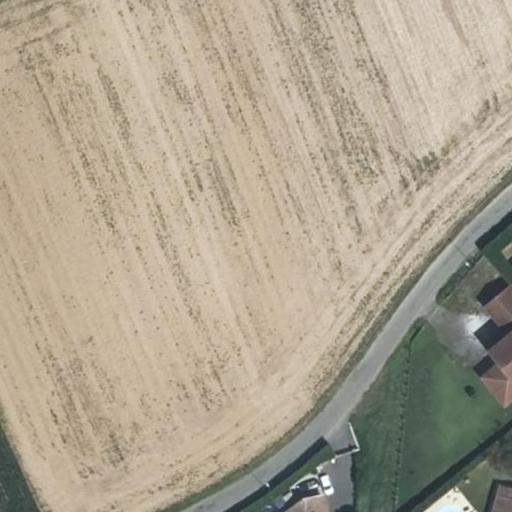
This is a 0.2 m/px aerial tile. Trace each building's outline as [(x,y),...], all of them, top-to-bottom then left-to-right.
[(511,286),(490,304),(511,331),(511,333),(492,350),(502,363),(502,364),(499,394),(505,402),(511,396),(511,286)] [(502,364),(502,363),(485,377),(499,394),(502,364)] [(453,486),(421,511),(471,511),(473,510),(453,486)] [(493,511),(500,511),(506,490),(501,488),(493,511)] [(511,511),(511,491),(506,490),(500,511),(511,511)] [(324,511),(321,496),(301,501),(285,511),(324,511)]
